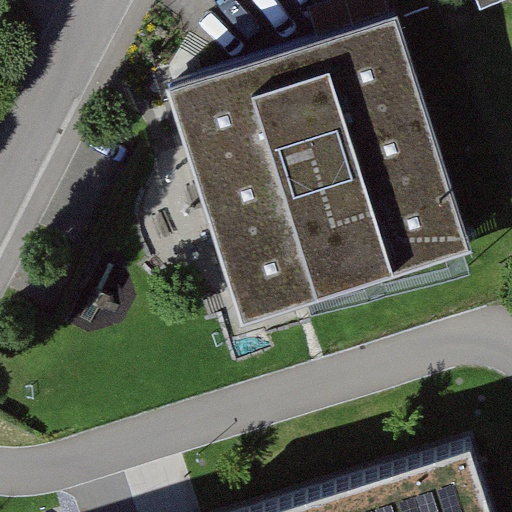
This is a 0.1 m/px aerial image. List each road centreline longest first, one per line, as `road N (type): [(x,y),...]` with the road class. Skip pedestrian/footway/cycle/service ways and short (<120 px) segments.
road 1 (unclassified): [(0,473),(52,468),(488,332),(511,337)]
road 2 (residential): [(0,199),(104,0)]
